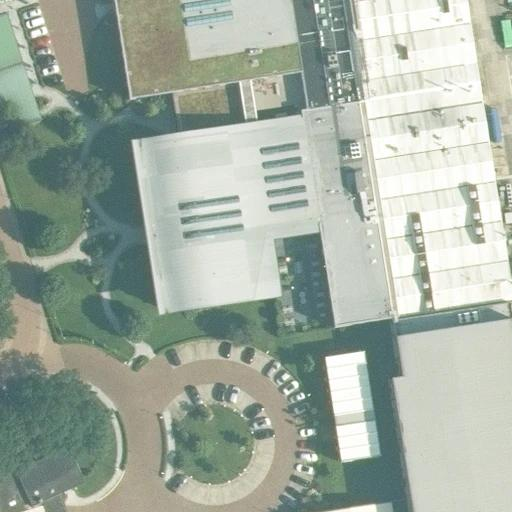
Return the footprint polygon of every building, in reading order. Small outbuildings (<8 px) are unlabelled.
[(290,0),(111,0),(128,101),(171,94),(177,136),(163,138),(164,144),(135,148),(143,201),(143,202),(144,203),(144,205),(145,206),(145,208),(146,209),(147,210),(148,211),(149,213),(150,214),(151,215),(152,216),(154,216),(155,217),(160,247),(150,248),(150,249),(151,249),(161,309),(190,304),(190,311),(217,307),(216,301),(272,292),(277,291),(286,291),(296,290),(309,288),(326,285),(332,327),(388,319),(389,322),(406,319),(375,125),(311,133),(297,37),(290,0)] [(462,0),(290,0),(297,37),(464,11),(463,6),(462,0)] [(464,11),(297,37),(311,133),(375,125),(406,319),(509,303),(475,82),(464,11)] [(39,120),(13,12),(0,14),(0,117),(7,116),(9,127),(39,120)] [(406,319),(389,322),(398,379),(390,380),(394,402),(410,501),(411,511),(511,511),(511,319),(509,303),(406,319)] [(340,461),(380,455),(365,350),(325,356),(340,461)] [(41,460),(0,479),(0,511),(64,511),(63,507),(58,494),(73,488),(83,484),(74,463),(69,453),(67,448),(41,460)] [(411,511),(410,501),(340,511),(411,511)]
